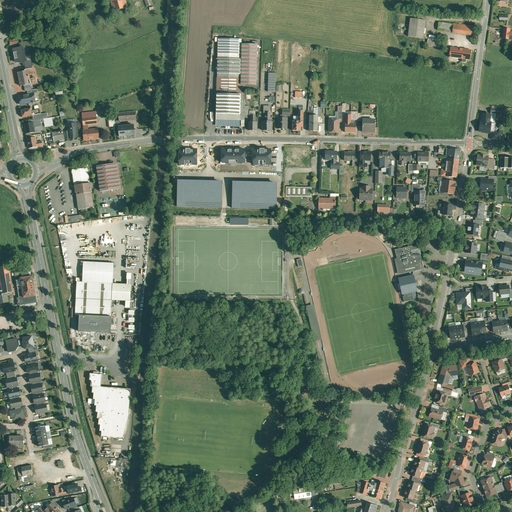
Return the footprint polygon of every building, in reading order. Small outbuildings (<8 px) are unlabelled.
[(109,0),(113,12),(127,7),(125,0),(109,0)] [(425,20),(410,18),(409,30),(408,36),(423,39),(424,32),(425,20)] [(453,24),(438,22),(437,30),(452,32),(452,33),(473,36),(474,27),(453,24)] [(510,29),(504,29),(502,38),(511,39),(511,32),(509,32),(510,29)] [(242,39),(218,38),(218,59),(241,59),(241,44),(242,39)] [(257,45),(241,44),(241,59),(241,74),(241,84),(256,85),(257,45)] [(20,46),(17,47),(18,48),(13,49),(14,53),(13,53),(14,53),(15,56),(14,56),(24,54),(24,51),(25,51),(24,46),(24,45),(20,46)] [(463,49),(454,48),(451,48),(451,47),(451,48),(449,57),(470,60),(471,50),(467,50),(463,49)] [(24,54),(14,56),(15,56),(16,59),(15,59),(16,63),(20,62),(21,63),(23,63),(27,62),(26,56),(25,57),(24,54)] [(241,59),(218,59),(217,73),(241,74),(241,59)] [(25,69),(24,71),(18,72),(20,86),(24,86),(31,84),(30,76),(34,75),(32,68),(26,69),(25,69)] [(241,74),(217,73),(216,114),(240,115),(245,115),(245,106),(245,100),(241,99),(241,94),(240,94),(241,84),(241,74)] [(28,95),(19,96),(21,105),(29,103),(36,102),(35,101),(34,101),(33,94),(34,94),(28,95)] [(31,107),(22,109),(23,117),(32,116),(32,115),(32,112),(31,107)] [(40,110),(37,111),(37,115),(33,115),(34,120),(36,120),(41,119),(48,118),(47,113),(41,114),(40,110)] [(135,111),(118,113),(119,120),(119,121),(120,121),(136,119),(135,111)] [(90,112),(82,113),(83,125),(88,125),(97,124),(97,116),(90,117),(90,112)] [(490,114),(482,113),(481,121),(490,122),(490,118),(491,114),(490,114)] [(256,115),(251,115),(251,122),(249,122),(249,130),(257,130),(257,122),(256,122),(256,115)] [(287,116),(282,115),(281,115),(281,118),(278,118),(277,129),(287,129),(287,118),(287,116)] [(314,117),(310,117),(310,118),(310,122),(309,122),(309,131),(318,132),(318,122),(318,117),(314,117)] [(41,119),(36,120),(36,123),(33,123),(34,127),(39,126),(40,129),(42,129),(41,119)] [(339,120),(329,120),(329,132),(338,132),(338,125),(339,125),(339,120)] [(369,121),(363,121),(363,120),(362,120),(362,132),(367,132),(374,132),(375,120),(369,120),(369,121)] [(265,121),(263,121),(263,130),(271,130),(271,127),(272,127),(272,124),(272,121),(265,121)] [(298,121),(293,121),(293,131),(303,131),(303,122),(298,121)] [(481,121),(480,121),(479,131),(485,132),(485,133),(489,133),(489,132),(490,128),(491,127),(491,124),(491,123),(496,123),(494,123),(490,122),(481,121)] [(33,122),(24,124),(26,134),(31,133),(35,132),(34,127),(33,123),(33,122)] [(351,123),(345,123),(345,132),(356,133),(356,124),(351,123)] [(76,124),(67,125),(68,131),(69,138),(78,137),(77,134),(77,131),(76,124)] [(88,125),(83,125),(84,130),(83,130),(84,141),(99,139),(98,128),(89,129),(88,125)] [(120,126),(118,127),(119,137),(135,135),(133,125),(120,126)] [(63,131),(52,133),(53,136),(54,142),(60,140),(60,142),(65,141),(63,132),(63,131)] [(36,137),(27,139),(29,148),(38,147),(37,142),(36,137)] [(252,165),(272,165),(272,148),(252,148),(252,165)] [(460,150),(450,149),(449,158),(459,159),(460,150)] [(196,150),(179,150),(179,163),(196,164),(196,150)] [(244,150),(223,150),(222,163),(244,164),(244,150)] [(337,151),(325,151),(325,160),(331,160),(331,163),(336,163),(336,160),(337,160),(337,151)] [(349,153),(344,152),(344,160),(350,160),(354,161),(355,160),(355,152),(349,152),(349,153)] [(371,152),(361,152),(360,160),(361,160),(361,163),(365,164),(365,161),(371,161),(371,152)] [(390,152),(379,152),(379,161),(379,168),(389,168),(390,168),(390,166),(390,161),(390,152)] [(410,153),(400,153),(400,165),(404,165),(404,161),(410,161),(410,153)] [(428,153),(418,153),(418,161),(428,161),(428,153)] [(484,156),(481,156),(481,155),(481,156),(478,155),(476,165),(487,167),(488,159),(488,157),(485,156),(485,155),(484,156)] [(459,159),(449,158),(447,170),(442,170),(441,176),(457,178),(459,159)] [(117,163),(97,166),(100,191),(120,189),(117,163)] [(88,168),(73,170),(75,185),(90,183),(88,168)] [(488,180),(481,179),(480,190),(493,190),(493,183),(493,180),(488,180)] [(221,182),(178,181),(177,200),(221,201),(221,182)] [(90,183),(75,185),(77,194),(92,192),(90,183)] [(233,183),(232,202),(276,203),(276,184),(233,183)] [(366,187),(362,187),(362,189),(360,189),(360,191),(360,200),(366,200),(372,200),(372,191),(372,189),(370,189),(370,187),(366,187)] [(406,188),(397,187),(397,190),(397,197),(406,198),(406,188)] [(311,188),(286,188),(286,195),(286,196),(286,195),(311,195),(311,196),(311,188)] [(419,192),(414,191),(414,205),(424,205),(424,198),(424,192),(419,192)] [(92,192),(77,194),(79,210),(94,207),(92,192)] [(339,194),(330,193),(330,198),(319,198),(318,208),(335,208),(335,209),(336,201),(335,201),(335,197),(339,197),(339,194)] [(484,205),(473,203),(473,206),(472,206),(472,209),(472,210),(483,211),(484,205)] [(453,205),(444,204),(440,204),(440,207),(444,208),(443,215),(451,216),(453,205)] [(483,211),(472,210),(471,210),(471,214),(471,216),(483,218),(483,211)] [(473,224),(469,224),(469,228),(468,228),(468,230),(469,230),(468,234),(477,235),(479,225),(473,224)] [(466,249),(465,253),(475,254),(476,244),(467,243),(466,246),(465,249),(466,249)] [(511,244),(506,243),(503,251),(511,253),(511,244)] [(418,245),(394,250),(399,273),(415,269),(413,259),(412,259),(411,257),(421,255),(418,245)] [(501,259),(498,270),(508,272),(509,271),(511,271),(511,267),(511,266),(511,264),(511,261),(510,261),(501,259)] [(482,263),(466,261),(465,269),(471,270),(471,273),(481,274),(482,263)] [(83,263),(82,282),(113,284),(113,265),(83,263)] [(9,265),(0,266),(0,278),(2,290),(3,294),(7,293),(13,292),(9,265)] [(30,271),(22,273),(21,274),(22,278),(20,278),(20,279),(16,280),(17,287),(22,287),(22,289),(18,290),(19,297),(17,298),(18,306),(19,305),(20,307),(20,308),(22,307),(23,308),(24,307),(27,306),(28,307),(29,306),(33,305),(33,306),(34,306),(34,305),(36,305),(36,304),(36,302),(37,302),(32,276),(31,272),(30,271)] [(402,278),(406,293),(417,290),(413,275),(402,278)] [(82,282),(77,282),(75,315),(79,315),(78,332),(110,333),(111,325),(113,325),(114,321),(111,321),(112,300),(113,284),(82,282)] [(131,285),(113,284),(112,300),(130,301),(131,285)] [(509,286),(499,287),(500,294),(509,293),(509,290),(509,286)] [(484,287),(480,287),(480,288),(476,288),(477,293),(476,294),(476,297),(477,297),(477,298),(486,297),(488,297),(488,292),(487,287),(484,288),(484,287)] [(2,290),(0,290),(0,302),(8,301),(8,302),(9,302),(7,293),(3,294),(2,290)] [(466,293),(456,293),(457,304),(462,304),(463,309),(471,309),(470,293),(466,293)] [(506,320),(499,321),(500,331),(507,330),(506,324),(506,320)] [(484,321),(477,322),(479,334),(486,333),(485,326),(484,321)] [(492,322),(493,326),(494,332),(500,331),(499,321),(492,322)] [(471,323),(470,323),(471,328),(472,335),(479,334),(477,322),(471,323)] [(462,326),(456,327),(457,338),(464,337),(464,332),(463,326),(462,326)] [(456,327),(449,328),(450,338),(450,339),(457,338),(456,327)] [(24,338),(26,348),(34,347),(32,337),(24,338)] [(7,341),(6,341),(7,343),(9,352),(16,351),(18,347),(17,339),(7,341)] [(30,354),(25,355),(26,363),(28,362),(36,361),(37,360),(36,355),(35,353),(30,354)] [(499,360),(493,363),(496,372),(504,369),(501,360),(499,360)] [(14,363),(3,365),(5,373),(6,372),(14,371),(15,371),(14,363)] [(28,365),(27,366),(28,373),(30,373),(38,371),(39,371),(38,363),(28,365)] [(470,365),(467,366),(470,375),(478,372),(475,363),(470,365)] [(456,365),(443,367),(439,379),(448,382),(450,376),(457,375),(456,365)] [(131,389),(101,387),(102,374),(98,374),(99,372),(94,372),(94,374),(90,374),(90,380),(91,380),(91,386),(93,387),(92,393),(94,393),(94,399),(95,399),(95,405),(97,406),(96,412),(98,412),(97,418),(99,418),(99,425),(100,425),(100,431),(102,431),(101,437),(123,439),(129,414),(131,389)] [(30,376),(29,376),(31,383),(33,383),(39,381),(41,381),(40,374),(38,374),(30,376)] [(8,380),(6,380),(8,387),(9,387),(17,385),(18,385),(17,378),(16,378),(8,380)] [(33,386),(31,386),(33,393),(34,393),(42,391),(43,391),(42,384),(33,386)] [(508,385),(498,388),(501,397),(506,395),(506,397),(511,395),(508,385)] [(10,390),(8,390),(10,398),(12,397),(19,396),(20,395),(19,388),(18,388),(10,390)] [(442,393),(437,391),(435,398),(434,401),(445,405),(446,399),(445,399),(446,394),(447,394),(442,393)] [(476,394),(475,394),(476,396),(475,396),(475,397),(474,397),(475,401),(477,401),(479,410),(489,407),(489,406),(491,406),(489,400),(487,400),(484,393),(483,394),(482,392),(476,394)] [(35,396),(33,396),(35,404),(45,401),(44,394),(43,394),(35,396)] [(13,400),(10,401),(12,408),(15,407),(21,406),(22,406),(21,398),(20,399),(13,400)] [(35,407),(37,414),(47,412),(46,405),(35,407)] [(392,441),(399,411),(382,407),(375,437),(392,441)] [(438,410),(432,408),(430,416),(441,419),(443,412),(443,411),(438,410)] [(16,410),(10,411),(11,417),(13,417),(14,420),(25,417),(23,409),(22,409),(16,410)] [(309,415),(308,415),(307,416),(306,417),(305,418),(305,419),(305,420),(304,420),(305,421),(305,422),(305,423),(306,424),(307,424),(307,425),(308,425),(310,425),(311,425),(312,425),(313,424),(314,423),(314,422),(315,421),(315,420),(315,419),(314,419),(314,418),(314,417),(313,417),(313,416),(312,416),(311,415),(310,415),(309,415)] [(479,419),(469,417),(469,418),(466,417),(466,419),(469,419),(469,421),(469,422),(468,425),(469,426),(472,427),(472,429),(477,430),(477,426),(479,420),(479,419)] [(430,426),(425,424),(422,435),(433,438),(434,433),(433,433),(434,427),(430,426)] [(45,426),(36,428),(37,434),(46,432),(45,426)] [(502,429),(496,431),(497,432),(494,433),(493,433),(490,443),(499,445),(501,438),(504,437),(502,430),(502,429)] [(46,432),(37,434),(38,440),(48,439),(46,432)] [(339,438),(328,435),(326,444),(337,447),(339,438)] [(17,437),(10,437),(10,447),(19,447),(23,447),(23,437),(17,437)] [(347,451),(386,461),(390,446),(351,437),(347,451)] [(468,438),(464,437),(464,438),(462,443),(461,443),(461,445),(461,446),(461,448),(469,450),(472,440),(468,438)] [(48,439),(38,440),(39,447),(44,446),(49,445),(48,439)] [(428,444),(420,442),(416,453),(425,455),(428,444)] [(469,457),(460,454),(457,464),(457,465),(461,466),(466,467),(469,457)] [(486,455),(485,455),(482,464),(491,466),(494,458),(494,457),(486,455)] [(116,460),(108,459),(108,472),(116,473),(116,460)] [(419,460),(416,459),(413,467),(422,469),(423,470),(425,462),(419,460)] [(31,465),(17,468),(19,477),(33,474),(31,465)] [(413,467),(412,467),(410,475),(413,476),(419,478),(419,477),(422,469),(413,467)] [(456,483),(448,486),(450,492),(457,489),(459,489),(458,486),(465,483),(461,474),(453,472),(452,471),(452,473),(451,473),(450,475),(451,476),(450,478),(454,479),(456,483)] [(486,479),(481,481),(484,488),(493,485),(491,478),(491,477),(486,479)] [(386,483),(376,480),(374,486),(373,488),(383,491),(386,483)] [(411,481),(409,481),(407,489),(415,492),(416,492),(418,484),(418,483),(411,481)] [(77,484),(67,486),(67,489),(68,493),(68,494),(73,493),(73,494),(76,493),(76,492),(79,492),(77,484)] [(59,485),(51,486),(51,489),(50,489),(51,493),(52,493),(53,496),(62,495),(61,491),(65,490),(64,487),(59,488),(59,485)] [(493,485),(484,488),(487,496),(496,493),(493,485)] [(368,488),(361,486),(361,488),(360,489),(358,488),(357,492),(366,495),(368,489),(368,488)] [(459,489),(457,489),(460,496),(462,496),(462,495),(467,494),(464,487),(459,489)] [(310,488),(293,491),(295,499),(311,496),(310,488)] [(383,491),(373,488),(373,491),(371,496),(381,499),(383,491)] [(407,489),(405,489),(403,497),(406,498),(413,500),(413,499),(415,492),(407,489)] [(467,494),(462,495),(462,496),(464,502),(463,502),(465,506),(466,506),(474,503),(472,498),(473,498),(472,495),(471,495),(470,492),(467,494)] [(456,511),(450,495),(442,498),(446,511),(456,511)] [(66,500),(63,501),(63,503),(65,509),(73,506),(76,505),(74,498),(66,501),(66,500)] [(54,504),(51,502),(49,503),(51,505),(48,508),(51,511),(59,511),(60,511),(57,508),(54,504)] [(374,511),(377,506),(367,503),(365,510),(366,510),(365,511),(374,511)] [(400,506),(399,511),(398,511),(412,511),(414,506),(401,503),(400,503),(400,505),(400,506)]
